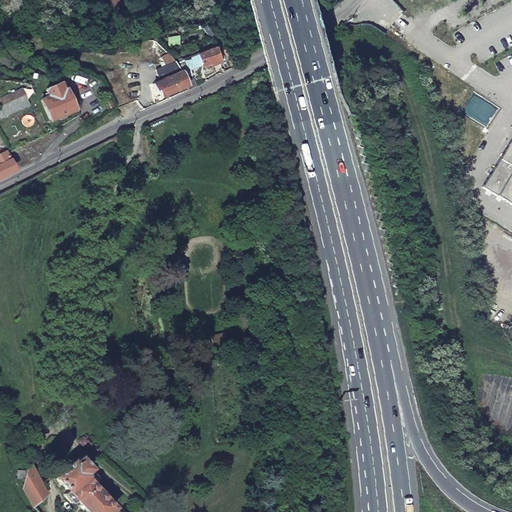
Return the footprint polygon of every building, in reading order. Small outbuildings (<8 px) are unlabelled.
[(119,0),(105,0),(94,3),(97,16),(121,8),(119,0)] [(161,36),(166,47),(175,43),(170,33),(161,36)] [(218,59),(212,46),(180,61),(184,71),(207,62),(208,64),(218,59)] [(178,69),(173,61),(154,69),(159,79),(152,82),(155,89),(157,89),(161,96),(185,85),(182,76),(178,69)] [(185,85),(187,89),(196,85),(190,73),(182,76),(185,85)] [(40,101),(49,120),(73,109),(64,90),(62,91),(58,83),(51,86),(53,90),(46,93),(48,98),(40,101)] [(0,100),(0,115),(2,120),(28,106),(20,90),(0,100)] [(511,135),(481,187),(511,205),(511,135)] [(0,175),(12,170),(3,153),(0,154),(0,175)] [(78,511),(113,511),(101,499),(106,494),(74,460),(68,466),(66,463),(48,480),(62,495),(60,497),(60,500),(65,506),(69,506),(71,504),(78,511)] [(15,492),(26,510),(41,498),(23,464),(15,492)]
